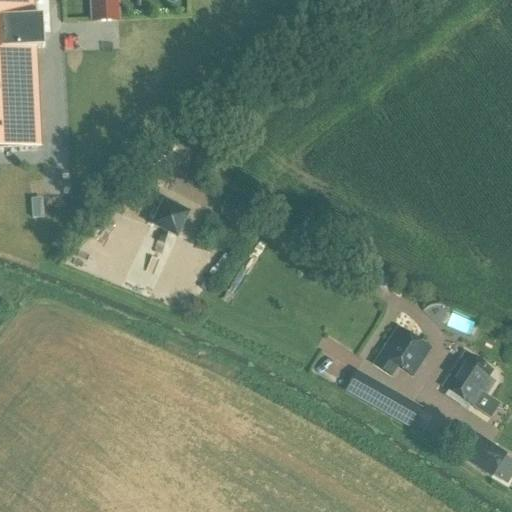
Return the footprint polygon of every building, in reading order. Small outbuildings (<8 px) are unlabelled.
[(0,0),(0,149),(37,147),(32,49),(44,49),(42,15),(30,16),(29,0),(0,0)] [(91,0),(93,23),(117,22),(116,0),(91,0)] [(400,369),(414,378),(431,351),(398,331),(376,367),(394,378),(400,369)] [(491,378),(496,371),(466,353),(445,388),(495,419),(504,405),(490,396),(498,383),(491,378)] [(408,430),(420,410),(355,374),(344,394),(408,430)] [(462,461),(493,481),(508,458),(477,437),(462,461)]
